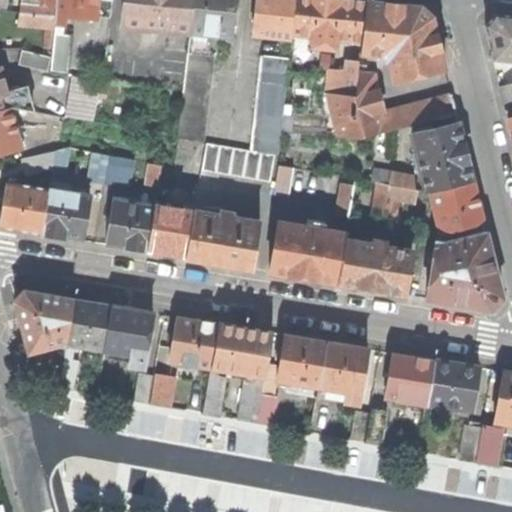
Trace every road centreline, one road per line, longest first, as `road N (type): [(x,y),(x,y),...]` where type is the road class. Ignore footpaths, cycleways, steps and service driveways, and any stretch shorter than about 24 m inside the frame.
road 1 (tertiary): [(0,258),(511,344)]
road 2 (residential): [(460,511),(19,431)]
road 3 (residential): [(456,0),(511,238)]
